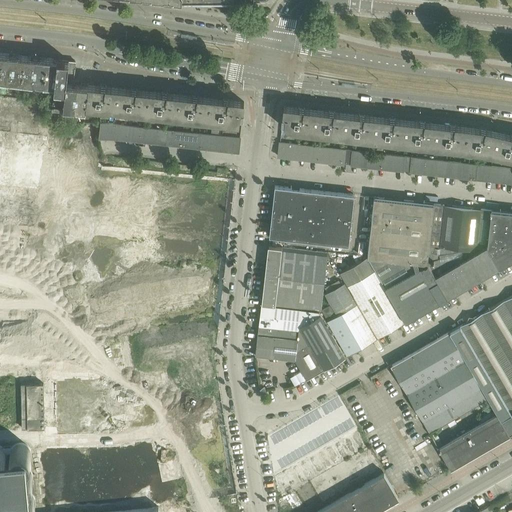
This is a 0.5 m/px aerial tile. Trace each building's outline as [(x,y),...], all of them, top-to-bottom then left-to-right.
[(4,53),(1,79),(12,81),(15,55),(4,53)] [(15,55),(12,81),(23,82),(26,56),(15,55)] [(23,82),(33,83),(37,57),(26,56),(23,82)] [(33,83),(44,84),(47,58),(37,57),(33,83)] [(47,58),(44,84),(55,85),(58,59),(47,58)] [(75,61),(58,59),(55,85),(53,107),(75,109),(78,83),(73,82),(75,61)] [(75,109),(74,116),(84,117),(86,106),(88,84),(78,83),(75,109)] [(86,106),(116,109),(119,87),(88,84),(86,106)] [(116,109),(147,113),(150,91),(119,87),(116,109)] [(147,113),(178,116),(180,94),(150,91),(147,113)] [(178,116),(209,120),(211,98),(180,94),(178,116)] [(211,98),(209,120),(238,123),(240,110),(244,111),(244,110),(243,110),(244,102),(211,98)] [(285,128),(300,130),(302,108),(284,106),(283,115),(282,115),(286,116),(285,128)] [(302,108),(300,130),(315,132),(317,110),(302,108)] [(315,132),(330,133),(332,112),(317,110),(315,132)] [(330,133),(345,135),(347,113),(332,112),(330,133)] [(347,113),(345,135),(360,137),(362,115),(347,113)] [(377,117),(362,115),(360,137),(375,139),(377,117)] [(375,139),(390,140),(393,119),(377,117),(375,139)] [(390,140),(405,142),(408,120),(393,119),(390,140)] [(408,120),(405,142),(420,144),(423,122),(408,120)] [(100,136),(106,137),(113,138),(115,124),(102,122),(100,136)] [(420,144),(435,146),(438,124),(423,122),(420,144)] [(115,124),(113,138),(126,139),(128,125),(115,124)] [(438,124),(435,146),(450,147),(453,125),(438,124)] [(128,125),(126,139),(139,141),(141,127),(128,125)] [(468,127),(453,125),(450,147),(466,149),(468,127)] [(141,127),(139,141),(152,142),(154,128),(141,127)] [(477,150),(480,151),(483,129),(468,127),(466,149),(477,150)] [(154,128),(152,142),(165,144),(167,130),(154,128)] [(483,129),(480,151),(482,151),(494,154),(499,132),(483,129)] [(167,130),(165,144),(173,145),(175,130),(167,130)] [(175,130),(173,145),(186,146),(188,132),(175,130)] [(188,132),(186,146),(199,147),(201,133),(188,132)] [(511,142),(511,135),(499,132),(494,154),(509,157),(511,142)] [(201,133),(199,147),(212,149),(214,135),(201,133)] [(214,135),(212,149),(225,150),(227,136),(214,135)] [(227,136),(225,150),(239,152),(240,138),(227,136)] [(280,142),(278,156),(281,157),(292,158),(293,144),(280,142)] [(293,144),(292,158),(305,159),(306,145),(293,144)] [(306,145),(305,159),(318,161),(320,147),(306,145)] [(320,147),(318,161),(331,162),(333,148),(320,147)] [(333,148),(331,162),(342,163),(344,164),(346,150),(333,148)] [(346,150),(344,164),(344,163),(351,163),(351,165),(352,150),(346,150)] [(352,150),(351,165),(357,165),(364,166),(366,152),(352,150)] [(366,152),(364,166),(374,167),(377,168),(379,153),(366,152)] [(379,153),(377,168),(384,168),(390,169),(392,155),(379,153)] [(392,155),(390,169),(397,170),(402,170),(403,171),(405,156),(392,155)] [(405,156),(403,171),(404,171),(404,170),(410,170),(410,171),(412,157),(405,156)] [(412,157),(410,171),(423,173),(425,159),(412,157)] [(425,159),(423,173),(429,174),(434,174),(436,174),(438,160),(425,159)] [(438,160),(436,174),(446,175),(450,176),(451,162),(438,160)] [(451,162),(450,176),(456,177),(463,177),(464,163),(451,162)] [(464,163),(463,177),(476,179),(478,165),(464,163)] [(478,165),(476,179),(483,180),(485,166),(478,165)] [(485,166),(483,180),(487,180),(490,181),(492,166),(485,166)] [(492,166),(490,181),(497,181),(499,167),(492,166)] [(499,167),(497,181),(502,182),(504,182),(506,168),(499,167)] [(269,236),(349,245),(354,194),(275,185),(269,236)] [(368,256),(427,263),(428,263),(430,245),(434,203),(375,197),(371,227),(368,256)] [(434,203),(430,245),(477,250),(479,253),(488,248),(492,210),(434,203)] [(488,248),(499,267),(511,260),(511,212),(492,210),(488,248)] [(428,263),(427,263),(448,297),(499,268),(499,267),(488,248),(479,253),(477,250),(430,245),(428,263)] [(262,304),(321,311),(328,253),(268,246),(262,304)] [(427,263),(368,256),(406,322),(440,302),(440,303),(448,298),(448,297),(427,263)] [(348,286),(378,337),(405,322),(367,257),(341,273),(348,286)] [(325,287),(327,291),(342,283),(340,279),(325,287)] [(322,310),(348,355),(377,338),(357,304),(345,283),(325,295),(331,305),(322,310)] [(449,331),(490,401),(496,411),(510,435),(511,433),(511,295),(450,331),(449,331)] [(255,355),(296,360),(298,340),(299,330),(302,310),(261,305),(258,334),(255,355)] [(298,340),(296,360),(307,379),(347,355),(322,313),(302,310),(299,330),(298,340)] [(391,365),(417,411),(426,425),(431,435),(490,401),(449,331),(450,331),(449,331),(448,332),(412,353),(392,364),(391,365)] [(28,384),(28,410),(40,409),(40,384),(28,384)] [(380,474),(383,472),(341,394),(325,403),(313,404),(314,412),(281,429),(285,437),(285,442),(299,441),(301,444),(305,443),(306,445),(307,457),(286,469),(286,475),(288,477),(289,482),(292,489),(291,482),(299,477),(300,481),(311,480),(321,498),(327,498),(350,486),(354,484),(350,476),(379,473),(380,474)] [(20,409),(0,407),(0,426),(19,427),(20,409)] [(510,435),(496,411),(437,446),(451,469),(452,469),(452,468),(509,435),(510,435)] [(0,511),(11,511),(12,511),(12,510),(12,509),(19,509),(19,510),(20,511),(21,511),(20,511),(36,511),(37,511),(38,509),(39,508),(39,506),(39,504),(39,503),(39,501),(38,500),(37,498),(36,497),(35,496),(34,495),(32,495),(32,494),(31,488),(32,488),(33,487),(34,486),(35,485),(35,483),(36,482),(36,480),(36,478),(36,477),(36,476),(35,474),(34,473),(33,471),(32,470),(31,469),(29,469),(29,461),(30,460),(31,459),(32,458),(33,456),(33,455),(34,453),(34,452),(33,450),(33,449),(32,447),(32,446),(31,445),(29,444),(28,443),(27,442),(25,442),(23,441),(22,441),(21,442),(19,442),(18,442),(17,443),(16,444),(15,445),(14,446),(11,445),(5,445),(3,446),(2,446),(1,445),(0,445),(0,511)] [(226,471),(208,474),(209,478),(215,477),(216,485),(228,483),(226,471)] [(325,507),(315,511),(375,511),(399,499),(391,485),(384,473),(325,507)]
